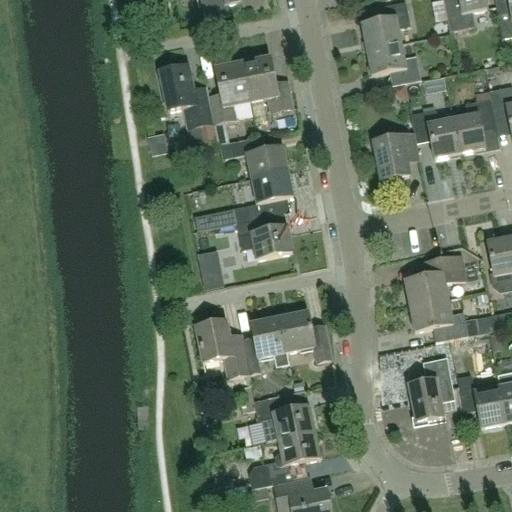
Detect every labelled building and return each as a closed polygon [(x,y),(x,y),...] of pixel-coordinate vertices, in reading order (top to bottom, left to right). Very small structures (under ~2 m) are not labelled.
[(228,11),(228,9),(240,7),(238,0),(199,0),(205,25),(229,20),(227,12),(228,11)] [(457,0),(458,1),(457,1),(443,4),(450,37),(474,32),(471,17),(487,14),(483,0),(457,0)] [(511,42),(511,0),(497,0),(493,1),(502,44),(511,42)] [(366,55),(401,48),(398,33),(410,31),(405,6),(377,12),(379,25),(361,29),(366,55)] [(401,48),(366,55),(371,81),(389,77),(391,91),(420,85),(415,60),(404,62),(401,48)] [(242,68),(250,107),(268,103),(271,117),(293,113),(287,86),(275,88),(269,62),(242,68)] [(220,100),(209,102),(214,129),(235,125),(232,111),(250,107),(242,68),(215,74),(220,100)] [(187,135),(214,129),(209,102),(208,97),(195,99),(189,70),(159,77),(167,117),(183,113),(187,135)] [(511,94),(511,92),(488,96),(489,104),(494,125),(507,123),(511,146),(511,94)] [(495,132),(494,125),(489,104),(464,109),(467,121),(452,124),(458,159),(484,153),(480,135),(495,132)] [(415,138),(417,147),(429,145),(433,164),(458,159),(452,124),(437,127),(435,115),(411,119),(415,138)] [(219,148),(215,130),(202,133),(206,151),(219,148)] [(420,165),(417,147),(415,138),(374,146),(381,185),(408,180),(406,168),(420,165)] [(251,185),(287,177),(282,152),(252,158),(249,144),(220,150),(223,164),(246,159),(251,185)] [(236,228),(262,223),(266,222),(263,208),(293,202),(287,177),(251,185),(256,209),(233,214),(236,228)] [(265,236),(262,223),(236,228),(242,256),(253,253),(256,266),(292,258),(290,253),(293,252),(292,251),(290,239),(288,240),(286,232),(265,236)] [(511,242),(487,248),(494,281),(492,282),(494,292),(500,291),(501,297),(511,294),(511,242)] [(227,277),(240,273),(235,258),(222,262),(227,277)] [(460,260),(452,262),(427,266),(430,281),(404,286),(409,312),(447,304),(444,288),(465,284),(460,260)] [(450,320),(447,304),(409,312),(414,337),(440,332),(443,345),(468,341),(463,318),(450,320)] [(308,318),(280,324),(286,357),(314,351),(317,367),(332,364),(325,330),(311,333),(308,318)] [(242,347),(249,379),(261,377),(259,364),(274,360),(276,372),(289,369),(286,357),(280,324),(251,330),(254,344),(242,347)] [(249,379),(242,347),(241,340),(229,343),(226,327),(197,333),(204,368),(226,364),(230,383),(249,379)] [(409,389),(416,428),(443,422),(441,408),(455,405),(447,363),(423,368),(427,386),(409,389)] [(506,428),(511,426),(511,377),(497,380),(499,392),(506,428)] [(506,428),(499,392),(474,397),(471,380),(457,383),(462,411),(476,408),(482,432),(506,428)] [(254,407),(259,428),(265,427),(269,447),(267,447),(267,448),(279,446),(315,438),(313,431),(315,431),(315,429),(314,430),(312,417),(310,418),(309,412),(286,416),(283,401),(254,407)] [(298,469),(320,464),(319,458),(320,458),(318,446),(318,445),(318,444),(316,445),(315,438),(279,446),(281,459),(277,459),(274,462),(276,468),(254,473),(249,480),(252,495),(274,490),(301,485),(298,469)] [(310,483),(301,485),(274,490),(278,511),(330,511),(326,494),(313,497),(310,483)]
